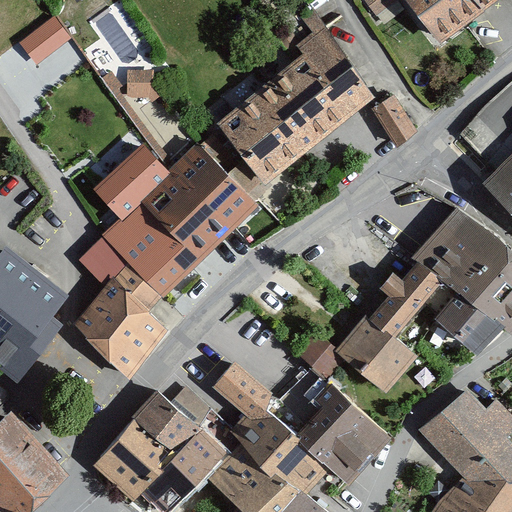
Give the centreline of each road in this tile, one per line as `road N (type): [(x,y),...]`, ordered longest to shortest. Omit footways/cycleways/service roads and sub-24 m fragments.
road 1 (residential): [(74,490),(119,423),(238,289),(428,145)]
road 2 (track): [(0,103),(67,205),(67,352),(119,423)]
road 3 (residential): [(511,339),(412,422),(374,511)]
road 4 (residential): [(428,145),(336,11),(339,0)]
road 5 (residential): [(511,232),(428,145)]
